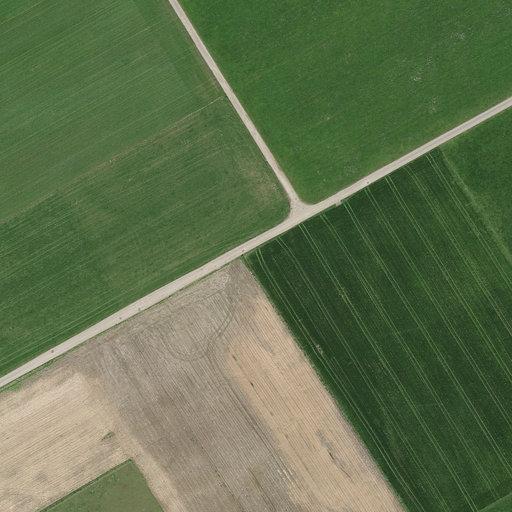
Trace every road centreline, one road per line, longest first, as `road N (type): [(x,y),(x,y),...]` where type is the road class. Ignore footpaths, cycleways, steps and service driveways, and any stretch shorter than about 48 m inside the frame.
road 1 (unclassified): [(511,98),(0,380)]
road 2 (track): [(163,0),(294,218)]
